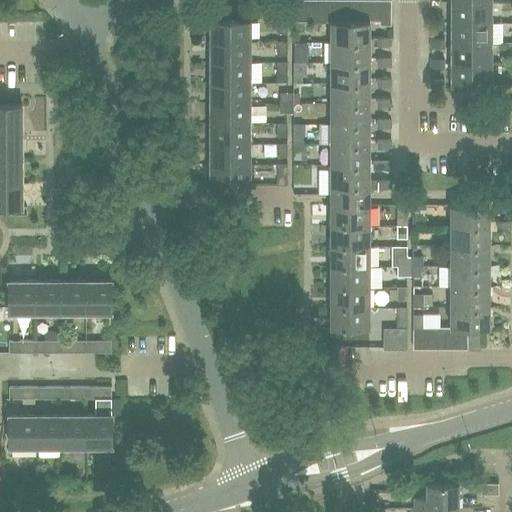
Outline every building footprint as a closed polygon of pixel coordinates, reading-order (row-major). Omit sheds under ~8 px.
[(292,0),(293,23),(305,23),(305,0),(292,0)] [(305,0),(305,23),(316,23),(315,0),(305,0)] [(315,0),(316,23),(326,23),(326,0),(315,0)] [(328,22),(337,22),(337,0),(326,0),(326,23),(328,23),(328,22)] [(337,0),(337,22),(348,22),(347,0),(337,0)] [(347,0),(348,22),(358,22),(358,0),(347,0)] [(358,0),(358,22),(369,21),(368,0),(358,0)] [(369,23),(380,23),(379,0),(368,0),(369,21),(369,23)] [(379,0),(380,23),(380,25),(390,25),(390,0),(379,0)] [(490,22),(490,2),(452,2),(452,22),(490,22)] [(287,33),(287,21),(277,20),(277,33),(287,33)] [(211,42),(249,42),(249,21),(211,21),(211,42)] [(369,42),(369,23),(369,21),(358,22),(348,22),(337,22),(328,22),(328,23),(329,42),(369,42)] [(490,43),(490,22),(452,22),(451,42),(490,43)] [(391,47),(391,37),(376,38),(376,46),(391,47)] [(429,48),(444,47),(444,39),(429,39),(429,48)] [(211,62),(249,62),(249,42),(211,42),(211,62)] [(277,55),(287,55),(287,42),(277,42),(277,55)] [(329,62),(369,62),(369,42),(329,42),(329,62)] [(490,63),(490,43),(451,42),(451,63),(490,63)] [(391,67),(391,58),(376,59),(376,67),(391,67)] [(444,68),(444,59),(430,60),(430,68),(444,68)] [(211,83),(249,83),(249,62),(211,62),(211,83)] [(287,75),(287,62),(277,62),(277,75),(287,75)] [(368,82),(369,62),(329,62),(329,82),(368,82)] [(490,84),(490,63),(451,63),(451,84),(490,84)] [(391,87),(391,78),(376,79),(376,87),(391,87)] [(444,89),(444,80),(430,80),(430,88),(444,89)] [(329,103),(368,103),(368,82),(329,82),(329,103)] [(211,103),(249,103),(249,83),(211,83),(211,103)] [(293,103),(293,93),(280,93),(280,103),(293,103)] [(391,108),(391,99),(376,99),(376,107),(391,108)] [(211,124),(249,124),(249,103),(211,103),(211,124)] [(280,103),(280,113),(293,112),(293,103),(280,103)] [(329,124),(368,124),(368,103),(329,103),(329,124)] [(0,130),(21,131),(21,105),(0,104),(0,130)] [(391,128),(391,119),(376,119),(376,127),(391,128)] [(211,144),(249,144),(249,124),(211,124),(211,144)] [(278,144),(287,144),(287,124),(277,124),(277,137),(278,137),(278,144)] [(329,145),(368,144),(368,124),(329,124),(329,145)] [(0,155),(21,156),(21,131),(0,130),(0,155)] [(376,148),(391,148),(391,140),(376,140),(376,148)] [(249,144),(211,144),(211,164),(249,164),(249,144)] [(287,157),(287,144),(278,144),(277,144),(277,154),(277,157),(287,157)] [(368,144),(329,145),(329,164),(368,164),(368,160),(368,144)] [(0,180),(22,181),(21,156),(0,155),(0,180)] [(373,160),(373,164),(373,170),(389,170),(389,160),(373,160)] [(249,164),(211,164),(211,185),(249,185),(249,164)] [(287,185),(287,164),(277,164),(277,185),(287,185)] [(368,170),(368,164),(329,164),(330,184),(368,184),(368,180),(368,170)] [(22,181),(0,180),(0,206),(22,207),(22,181)] [(368,184),(330,184),(330,204),(349,204),(369,204),(369,189),(390,189),(390,180),(368,180),(368,184)] [(415,200),(415,220),(429,220),(429,200),(415,200)] [(511,210),(511,200),(496,201),(496,209),(511,210)] [(330,226),(369,226),(369,204),(349,204),(330,204),(330,226)] [(397,226),(407,226),(407,205),(396,205),(397,226)] [(450,226),(489,226),(489,205),(450,205),(450,226)] [(496,230),(511,230),(511,221),(496,221),(496,230)] [(369,247),(369,226),(330,226),(330,246),(369,247)] [(397,247),(407,247),(407,226),(397,226),(397,247)] [(489,247),(489,226),(450,226),(450,247),(489,247)] [(369,267),(369,247),(330,246),(330,267),(369,267)] [(407,257),(407,247),(397,247),(397,267),(409,267),(409,257),(407,257)] [(489,268),(489,247),(450,247),(450,267),(489,268)] [(409,267),(422,267),(422,256),(409,257),(409,267)] [(369,288),(369,267),(330,267),(330,288),(369,288)] [(409,276),(409,267),(397,267),(397,276),(409,276)] [(409,267),(409,276),(422,276),(422,267),(409,267)] [(489,288),(489,268),(450,267),(450,288),(489,288)] [(9,312),(34,312),(34,280),(9,280),(9,312)] [(34,312),(60,312),(59,280),(34,280),(34,312)] [(60,312),(85,312),(85,280),(59,280),(60,312)] [(85,280),(85,312),(111,311),(110,280),(85,280)] [(407,300),(406,287),(396,287),(396,289),(389,289),(389,300),(407,300)] [(369,308),(369,288),(330,288),(330,308),(369,308)] [(450,308),(489,308),(489,288),(450,288),(450,308)] [(413,307),(423,307),(433,307),(433,294),(413,294),(413,307)] [(396,328),(406,328),(406,307),(396,307),(396,328)] [(369,328),(369,308),(330,308),(330,328),(369,328)] [(450,329),(456,329),(467,329),(489,329),(489,308),(450,308),(450,329)] [(424,329),(432,329),(432,315),(413,315),(413,328),(424,329)] [(395,349),(395,328),(383,328),(383,349),(395,349)] [(406,349),(406,328),(396,328),(395,328),(395,349),(406,349)] [(424,350),(424,329),(413,328),(413,350),(424,350)] [(435,329),(432,329),(424,329),(424,350),(434,350),(435,329)] [(445,350),(445,329),(435,329),(434,350),(445,350)] [(456,329),(450,329),(445,329),(445,350),(456,350),(456,329)] [(467,350),(467,329),(456,329),(456,350),(467,350)] [(34,353),(60,353),(60,340),(34,341),(34,353)] [(60,353),(85,353),(85,340),(60,340),(60,353)] [(85,340),(85,353),(111,353),(111,340),(85,340)] [(9,353),(34,353),(34,341),(8,341),(9,353)] [(35,399),(35,387),(9,387),(9,399),(22,399),(35,399)] [(60,399),(60,387),(35,387),(35,399),(60,399)] [(85,399),(85,387),(60,387),(60,399),(85,399)] [(85,415),(85,446),(111,446),(111,415),(111,387),(85,387),(85,399),(96,399),(96,415),(85,415)] [(35,446),(35,415),(9,415),(9,446),(35,446)] [(60,446),(60,415),(35,415),(35,446),(60,446)] [(85,446),(85,415),(60,415),(60,446),(85,446)] [(414,508),(458,508),(459,483),(427,483),(427,497),(414,497),(414,508)] [(498,495),(498,484),(482,484),(482,494),(498,495)]
